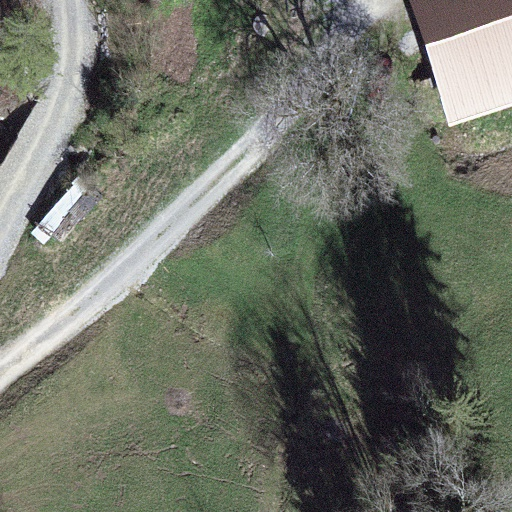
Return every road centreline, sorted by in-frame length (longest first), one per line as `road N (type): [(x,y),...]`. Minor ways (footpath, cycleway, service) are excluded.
road 1 (track): [(0,376),(224,186),(382,0)]
road 2 (track): [(265,511),(310,318),(351,216),(433,154),(511,125)]
road 3 (track): [(67,0),(74,31),(60,131),(0,238)]
